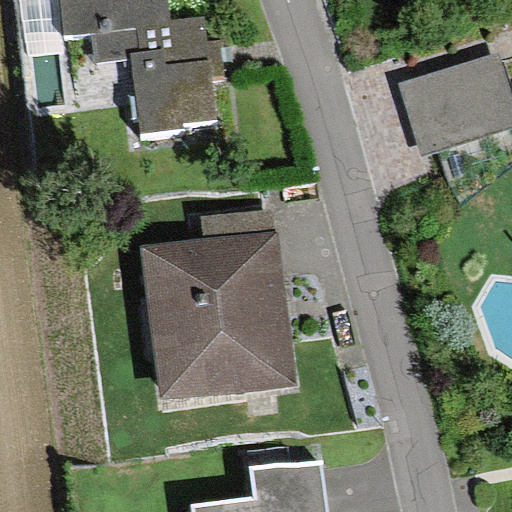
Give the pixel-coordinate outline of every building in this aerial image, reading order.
[(54,0),(53,0),(58,45),(87,43),(89,70),(122,67),(129,136),(205,129),(201,85),(216,84),(213,47),(198,49),(196,21),(161,25),(158,0),(54,0)] [(509,128),(490,63),(393,92),(413,157),(509,128)] [(272,207),(203,216),(206,235),(274,226),(272,207)] [(295,386),(276,231),(144,247),(163,402),(295,386)] [(316,511),(312,474),(242,483),(245,511),(316,511)]
